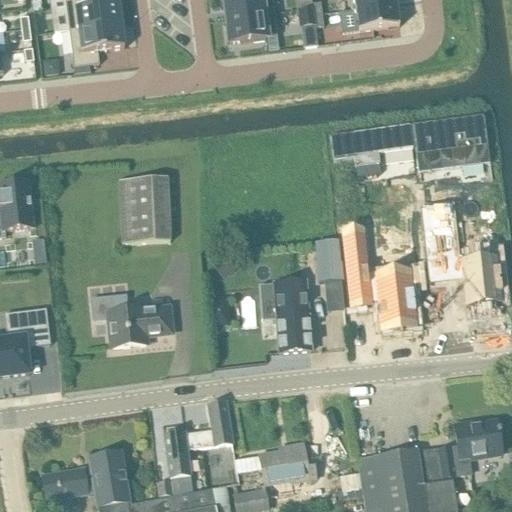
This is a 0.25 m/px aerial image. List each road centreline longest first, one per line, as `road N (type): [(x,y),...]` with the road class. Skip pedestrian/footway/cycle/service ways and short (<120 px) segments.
road 1 (unclassified): [(0,423),(243,387),(511,360)]
road 2 (residential): [(209,76),(417,47),(432,30),(430,0)]
road 3 (residential): [(0,101),(150,83)]
